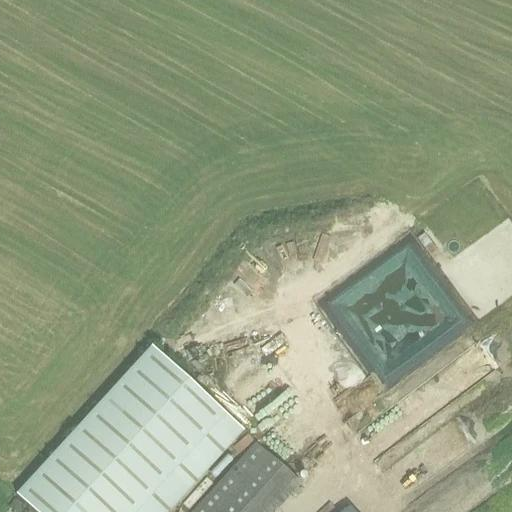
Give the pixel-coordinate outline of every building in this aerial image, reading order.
[(145,305),(145,320),(166,320),(166,305),(145,305)] [(33,511),(170,511),(244,432),(151,347),(16,496),(25,504),(33,511)] [(255,444),(193,511),(277,511),(301,486),(255,444)] [(419,502),(435,489),(419,469),(403,482),(419,502)] [(16,511),(19,511),(25,504),(16,496),(9,506),(16,511)]
